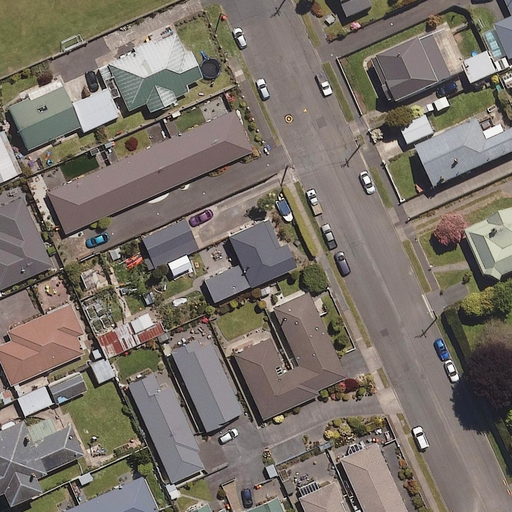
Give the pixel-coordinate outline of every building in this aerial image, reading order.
[(342,0),(351,22),(375,11),(370,0),(342,0)] [(511,0),(506,0),(511,13),(511,24),(497,31),(511,63),(511,0)] [(177,37),(109,68),(129,114),(147,106),(151,116),(178,104),(174,95),(204,82),(192,55),(186,58),(177,37)] [(424,45),(382,64),(393,88),(391,89),(401,110),(444,90),(424,45)] [(499,76),(489,53),(464,65),(475,88),(499,76)] [(63,89),(11,113),(29,153),(81,130),(63,89)] [(254,155),(235,113),(48,196),(66,237),(254,155)] [(403,127),(410,147),(435,138),(428,118),(403,127)] [(481,125),(420,152),(439,194),(511,161),(511,137),(491,147),(481,125)] [(1,131),(0,131),(0,183),(20,175),(1,131)] [(25,198),(0,209),(0,222),(4,231),(0,233),(0,290),(56,266),(25,198)] [(189,219),(144,239),(157,269),(202,249),(189,219)] [(511,219),(494,227),(496,233),(476,241),(492,279),(489,283),(506,288),(507,283),(511,281),(511,219)] [(271,220),(233,237),(255,287),(301,267),(291,244),(283,247),(271,220)] [(311,293),(277,308),(303,367),(282,377),(278,369),(286,365),(273,338),(237,355),(267,420),(323,395),(321,391),(350,378),(311,293)] [(74,303),(10,331),(14,341),(0,346),(0,355),(13,386),(87,354),(80,337),(87,334),(74,303)] [(154,324),(150,313),(130,321),(140,344),(165,333),(160,322),(154,324)] [(123,351),(114,330),(99,337),(108,358),(123,351)] [(200,340),(174,351),(209,429),(246,413),(214,343),(204,348),(200,340)] [(115,377),(107,358),(92,365),(100,383),(115,377)] [(87,391),(80,375),(52,387),(59,403),(87,391)] [(157,375),(133,386),(175,483),(207,469),(200,452),(204,451),(175,386),(164,391),(157,375)] [(28,414),(0,425),(0,498),(11,494),(17,507),(51,494),(45,479),(55,475),(53,470),(87,456),(74,425),(39,440),(28,414)] [(410,511),(380,443),(343,459),(366,511),(350,511),(338,483),(303,499),(308,511),(410,511)] [(162,511),(146,477),(67,511),(162,511)] [(215,511),(211,504),(192,511),(287,511),(281,498),(248,511),(229,511),(228,509),(221,511),(215,511)]
